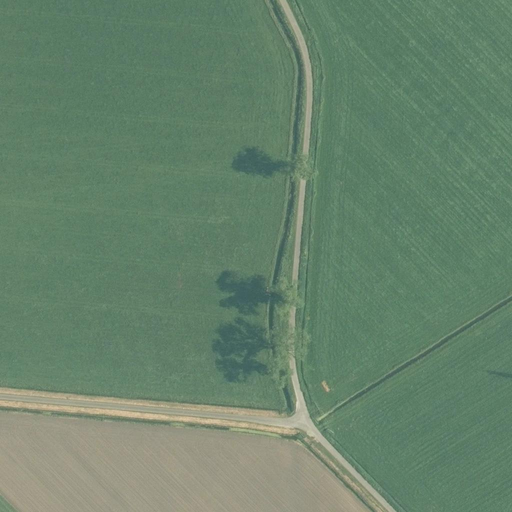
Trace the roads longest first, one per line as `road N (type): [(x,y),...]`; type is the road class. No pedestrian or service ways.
road 1 (unclassified): [(304,420),(290,351),(307,83),(282,0)]
road 2 (unclassified): [(0,394),(304,420)]
road 3 (unclassified): [(392,511),(304,420)]
